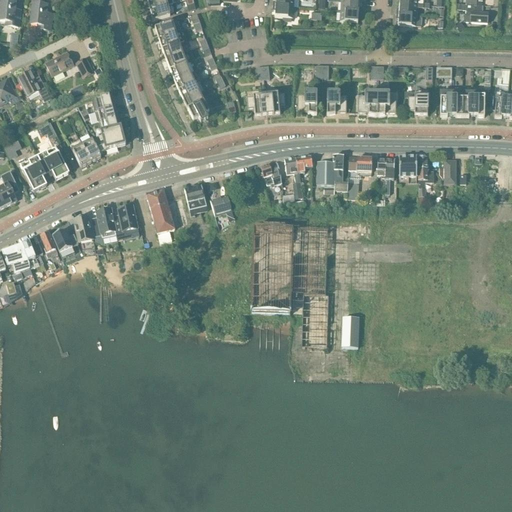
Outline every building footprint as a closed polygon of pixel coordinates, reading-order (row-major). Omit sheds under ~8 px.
[(171,0),(151,0),(147,1),(150,11),(167,7),(167,8),(173,6),(171,0)] [(293,9),(294,1),(294,0),(275,0),(276,3),(273,3),(272,8),(293,9)] [(335,0),(335,4),(341,4),(340,13),(361,14),(362,9),(359,9),(359,3),(341,2),(341,0),(335,0)] [(399,0),(399,6),(417,7),(417,10),(423,10),(423,5),(423,0),(399,0)] [(9,2),(4,2),(4,3),(2,3),(0,17),(0,22),(13,24),(12,28),(18,29),(20,16),(14,15),(15,4),(13,4),(13,3),(9,2)] [(40,6),(36,6),(36,7),(33,7),(31,26),(44,28),(44,32),(50,33),(51,20),(45,19),(47,8),(45,8),(45,7),(40,6)] [(417,7),(399,6),(399,12),(396,11),(396,16),(417,18),(417,10),(417,7)] [(167,7),(150,11),(153,23),(170,18),(167,8),(167,7)] [(464,17),(463,24),(470,25),(487,26),(488,16),(480,15),(480,13),(481,8),(476,7),(466,7),(466,13),(466,17),(464,17)] [(293,9),(272,8),(272,13),(275,13),(275,19),(286,20),(286,21),(287,21),(288,21),(289,21),(290,20),(293,21),(293,9)] [(361,14),(340,13),(340,24),(342,24),(343,25),(344,25),(345,25),(346,25),(347,24),(358,25),(358,19),(361,19),(361,14)] [(396,16),(395,21),(398,21),(398,28),(416,29),(421,29),(422,18),(417,18),(396,16)] [(155,30),(158,41),(181,33),(177,23),(155,30)] [(181,33),(158,41),(162,51),(178,46),(184,44),(181,33)] [(178,46),(162,51),(166,62),(182,56),(178,46)] [(67,56),(46,67),(52,79),(73,68),(67,56)] [(170,72),(186,66),(182,56),(166,62),(170,72)] [(84,81),(93,76),(86,61),(76,66),(84,81)] [(174,83),(190,76),(186,66),(170,72),(174,83)] [(502,72),(501,85),(508,86),(510,72),(502,72)] [(30,74),(18,80),(28,99),(38,94),(41,99),(48,96),(44,89),(38,76),(33,79),(30,74)] [(178,93),(195,86),(190,76),(174,83),(178,93)] [(8,80),(0,84),(0,108),(5,106),(15,101),(17,105),(22,102),(16,91),(14,93),(8,80)] [(183,103),(199,95),(195,86),(178,93),(183,103)] [(265,93),(267,118),(274,117),(280,116),(279,108),(285,107),(284,97),(278,97),(277,97),(277,92),(265,93)] [(316,92),(304,92),(304,97),(304,99),(297,99),(297,115),(308,115),(308,116),(312,117),(317,117),(317,97),(316,97),(316,92)] [(339,93),(327,92),(327,97),(327,117),(329,117),(335,116),(335,115),(346,115),(346,100),(340,100),(340,97),(339,97),(339,93)] [(358,114),(358,115),(369,115),(369,117),(372,118),(377,118),(377,93),(365,92),(365,95),(365,97),(364,97),(364,100),(358,100),(358,107),(358,114)] [(261,119),(267,118),(265,93),(253,94),(253,99),(253,100),(246,101),(247,111),(254,111),(255,119),(261,118),(261,119)] [(377,93),(377,118),(381,118),(385,117),(385,116),(396,116),(396,114),(396,100),(389,100),(389,97),(389,95),(389,93),(377,93)] [(427,99),(427,93),(415,93),(415,98),(414,101),(408,101),(408,114),(414,114),(414,118),(427,118),(427,113),(428,113),(428,101),(427,101),(427,99)] [(447,118),(451,118),(452,94),(441,94),(441,99),(440,99),(440,119),(447,119),(447,118)] [(455,119),(462,119),(462,94),(452,94),(451,118),(455,118),(455,119)] [(473,118),(473,94),(462,94),(462,119),(469,119),(469,118),(473,118)] [(484,94),(473,94),(473,118),(477,118),(477,120),(484,120),(484,99),(484,94)] [(501,119),(505,120),(508,95),(497,94),(496,99),(494,120),(501,120),(501,119)] [(204,105),(199,95),(183,103),(188,113),(204,105)] [(95,115),(115,110),(112,99),(93,104),(95,115)] [(204,105),(188,113),(193,123),(198,121),(201,125),(201,124),(208,121),(206,117),(209,115),(204,105)] [(115,110),(95,115),(98,125),(118,120),(115,110)] [(121,130),(118,120),(98,125),(101,136),(121,130)] [(50,127),(37,134),(40,140),(41,141),(47,138),(49,143),(57,139),(54,133),(50,127)] [(125,147),(121,130),(101,136),(102,140),(97,141),(92,143),(98,154),(125,147)] [(89,137),(79,142),(91,165),(101,160),(98,154),(92,143),(89,137)] [(91,165),(79,142),(70,147),(72,152),(81,170),(91,165)] [(18,143),(4,151),(7,157),(10,163),(18,159),(16,154),(22,151),(21,150),(18,143)] [(55,150),(37,159),(49,180),(48,179),(53,176),(56,183),(69,176),(68,175),(61,160),(56,152),(55,150)] [(37,159),(20,168),(21,170),(25,178),(33,193),(34,195),(47,188),(43,181),(48,179),(49,181),(49,180),(37,159)] [(311,159),(295,161),(297,176),(299,176),(305,175),(304,171),(312,170),(311,159)] [(347,185),(348,185),(348,181),(342,180),(343,159),(333,159),(332,166),(332,188),(332,190),(334,190),(334,194),(347,195),(347,185)] [(372,161),(349,159),(347,180),(359,180),(361,180),(361,177),(371,178),(372,161)] [(416,159),(399,159),(399,180),(416,180),(416,159)] [(427,159),(418,159),(418,192),(418,200),(426,200),(426,191),(424,191),(424,186),(432,186),(432,175),(427,175),(427,159)] [(301,185),(299,176),(297,176),(295,161),(284,162),(286,178),(294,177),(295,186),(301,185)] [(377,161),(377,179),(381,179),(380,195),(385,195),(385,180),(386,161),(377,161)] [(385,195),(385,198),(390,198),(390,182),(394,183),(394,162),(386,161),(385,180),(385,195)] [(456,187),(456,163),(444,163),(443,187),(456,187)] [(269,167),(267,168),(271,178),(274,184),(274,188),(278,187),(281,186),(280,175),(278,170),(276,164),(269,167)] [(332,188),(332,166),(317,165),(317,189),(332,190),(332,188)] [(271,190),(274,188),(274,184),(271,178),(267,168),(260,170),(267,188),(270,187),(271,190)] [(0,180),(0,200),(5,210),(17,204),(11,192),(17,189),(10,176),(0,180)] [(347,185),(347,195),(347,202),(358,203),(359,185),(348,185),(347,185)] [(201,188),(184,192),(185,197),(186,198),(189,213),(206,209),(205,202),(201,188)] [(166,204),(167,203),(164,193),(165,193),(165,192),(146,197),(157,237),(174,233),(167,206),(166,204)] [(218,201),(210,204),(215,218),(222,216),(231,213),(227,199),(218,202),(218,201)] [(120,222),(114,224),(116,233),(115,233),(116,237),(124,235),(123,234),(137,231),(133,209),(118,212),(120,222)] [(98,225),(92,226),(94,240),(102,238),(102,236),(115,233),(116,233),(114,224),(111,211),(96,214),(98,225)] [(95,250),(88,219),(74,222),(79,245),(81,245),(83,253),(95,250)] [(253,230),(250,315),(273,316),(280,316),(281,316),(289,317),(291,317),(291,316),(291,298),(303,298),(302,316),(301,351),(327,352),(329,299),(326,299),(328,233),(297,232),(285,232),(285,226),(262,226),(262,231),(254,231),(254,230),(253,230)] [(60,255),(73,250),(72,250),(78,247),(74,238),(68,240),(65,233),(52,238),(60,255)] [(48,236),(40,239),(45,251),(44,251),(48,261),(47,261),(49,266),(54,265),(60,262),(57,257),(55,252),(55,251),(54,251),(48,236)] [(29,244),(28,244),(35,261),(38,266),(41,274),(46,272),(43,267),(39,259),(43,257),(36,241),(29,244)] [(22,247),(25,254),(24,254),(28,264),(29,267),(30,269),(38,266),(35,261),(28,244),(22,246),(22,247)] [(16,249),(2,254),(8,270),(13,268),(15,284),(22,281),(32,278),(30,273),(29,267),(28,264),(24,254),(25,254),(22,247),(16,250),(16,249)] [(12,285),(6,287),(9,297),(15,296),(12,285)] [(343,320),(342,350),(357,351),(359,321),(343,320)]
